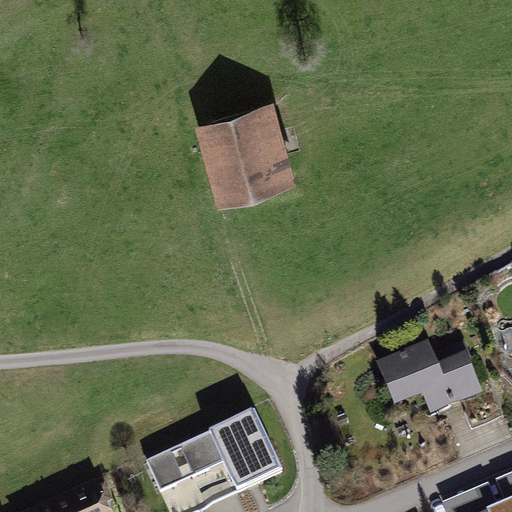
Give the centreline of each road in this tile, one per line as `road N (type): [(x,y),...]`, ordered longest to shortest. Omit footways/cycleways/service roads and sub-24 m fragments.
road 1 (residential): [(0,367),(210,351),(285,389),(313,482),(309,511)]
road 2 (residential): [(372,511),(511,455)]
